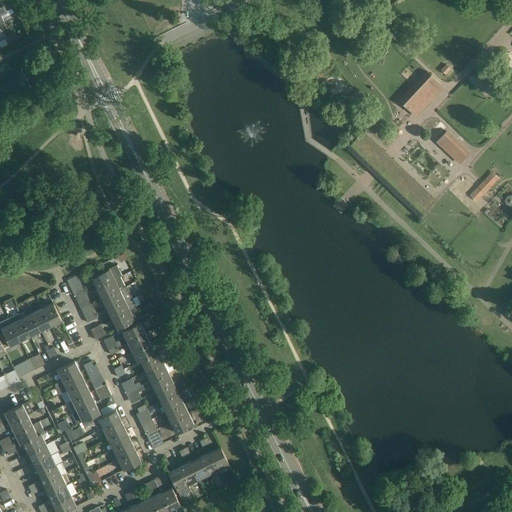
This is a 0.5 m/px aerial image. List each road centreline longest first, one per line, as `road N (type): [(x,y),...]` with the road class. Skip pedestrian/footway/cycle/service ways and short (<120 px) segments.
road 1 (tertiary): [(312,511),(59,0)]
road 2 (residential): [(73,511),(156,471),(90,346)]
